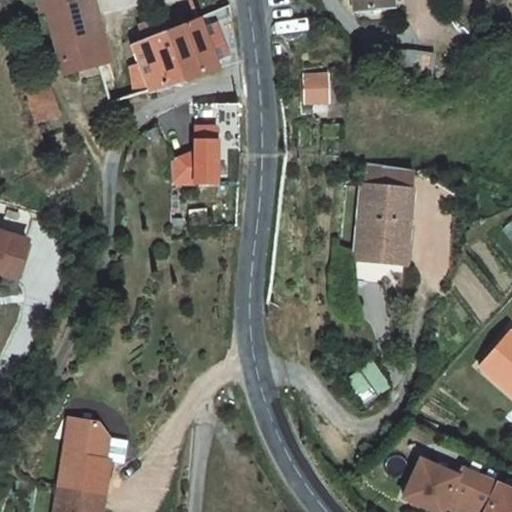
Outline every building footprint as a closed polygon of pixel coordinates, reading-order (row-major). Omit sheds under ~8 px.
[(48,0),(75,78),(101,69),(112,63),(90,0),(84,0),(82,1),(81,0),(48,0)] [(330,0),(335,59),(375,55),(374,30),(388,29),(386,3),(370,4),(369,0),(330,0)] [(152,99),(226,66),(209,17),(131,47),(152,99)] [(330,72),(306,72),(307,106),(331,106),(330,72)] [(54,95),(46,77),(21,87),(29,106),(54,95)] [(422,93),(403,91),(401,118),(419,120),(422,93)] [(63,112),(54,95),(29,106),(37,122),(63,112)] [(238,106),(215,109),(216,145),(239,145),(238,106)] [(347,209),(341,306),(389,309),(395,216),(347,209)] [(0,239),(0,272),(1,273),(15,278),(25,248),(0,239)] [(459,412),(511,459),(511,399),(488,379),(459,412)] [(71,418),(68,440),(76,441),(79,420),(71,418)] [(68,440),(56,511),(102,511),(110,462),(111,460),(106,459),(109,437),(99,424),(79,420),(76,441),(68,440)] [(129,440),(109,437),(106,459),(111,460),(110,462),(125,463),(129,440)] [(466,478),(430,460),(413,498),(443,511),(452,511),(454,508),(462,511),(475,511),(489,479),(470,470),(466,478)] [(511,511),(511,489),(489,479),(475,511),(511,511)]
